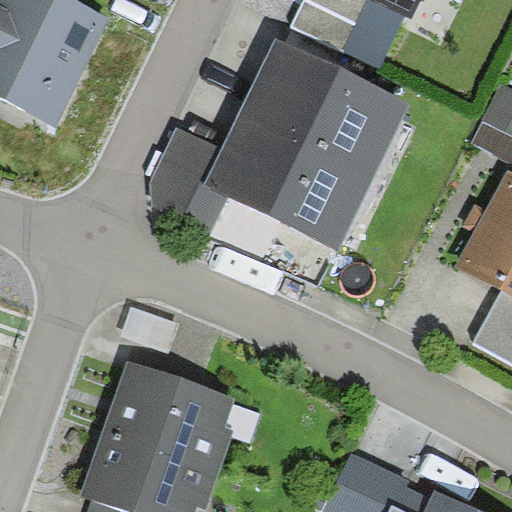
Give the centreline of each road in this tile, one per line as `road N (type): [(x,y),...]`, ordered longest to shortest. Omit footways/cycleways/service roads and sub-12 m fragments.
road 1 (residential): [(90,251),(330,346),(511,441)]
road 2 (residential): [(207,0),(90,251)]
road 3 (residential): [(90,251),(0,489)]
